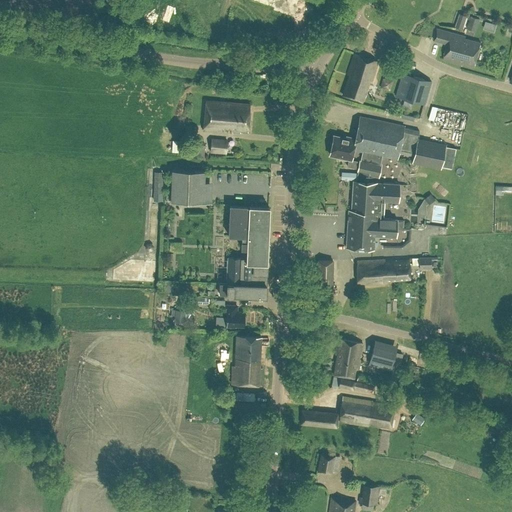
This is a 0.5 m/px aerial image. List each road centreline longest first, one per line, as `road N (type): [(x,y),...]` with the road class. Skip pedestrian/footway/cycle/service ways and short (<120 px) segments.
road 1 (unclassified): [(314,73),(0,29)]
road 2 (tertiary): [(282,315),(294,136),(314,73)]
road 3 (unclassified): [(511,361),(346,318),(282,315)]
road 4 (tertiary): [(270,511),(282,315)]
road 5 (unclassified): [(351,15),(431,61),(511,88)]
